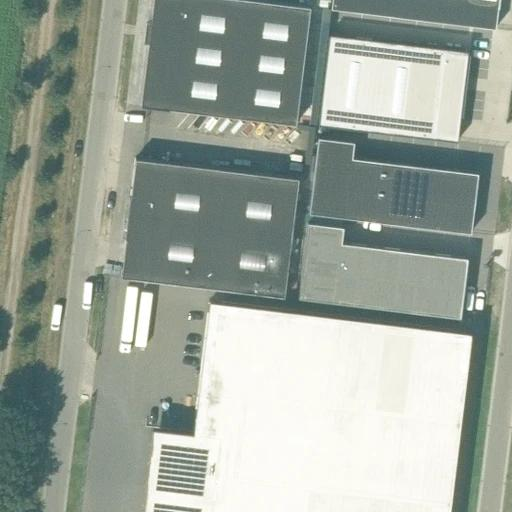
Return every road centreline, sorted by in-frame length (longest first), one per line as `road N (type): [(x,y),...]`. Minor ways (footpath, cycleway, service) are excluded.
road 1 (unclassified): [(52,511),(114,0)]
road 2 (track): [(47,0),(0,377)]
road 3 (unclassified): [(488,511),(511,319)]
